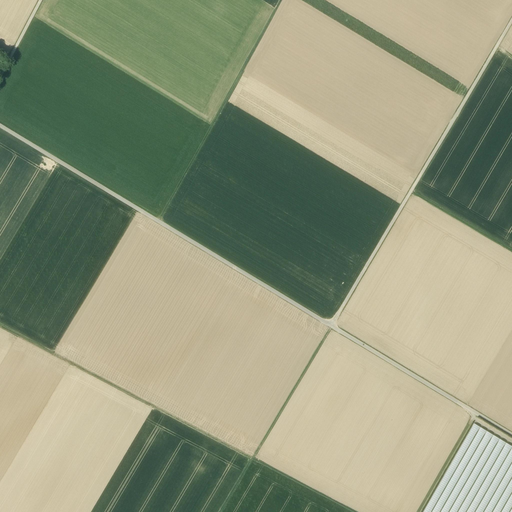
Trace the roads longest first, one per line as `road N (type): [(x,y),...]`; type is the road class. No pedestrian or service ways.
road 1 (track): [(0,326),(255,462),(511,20)]
road 2 (track): [(0,127),(511,436)]
road 3 (track): [(160,223),(283,0)]
road 4 (track): [(350,511),(255,462),(225,511)]
